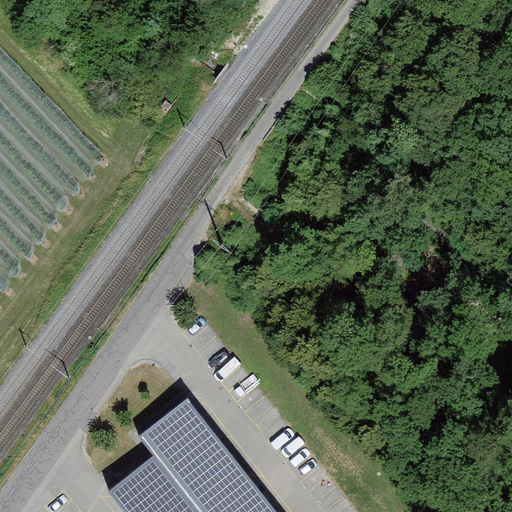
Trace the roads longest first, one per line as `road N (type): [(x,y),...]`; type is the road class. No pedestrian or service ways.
road 1 (track): [(359,0),(220,188),(175,271)]
road 2 (unclassified): [(3,511),(175,271)]
